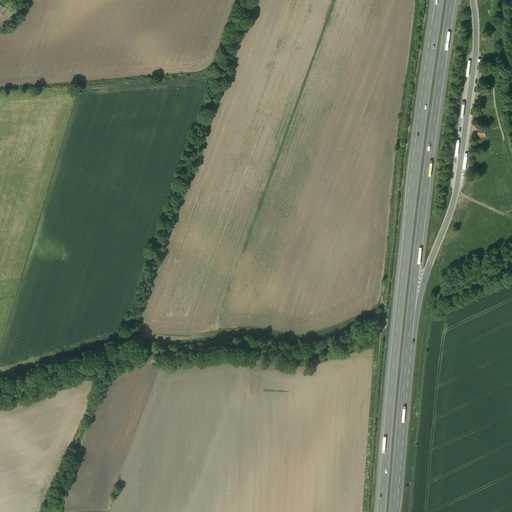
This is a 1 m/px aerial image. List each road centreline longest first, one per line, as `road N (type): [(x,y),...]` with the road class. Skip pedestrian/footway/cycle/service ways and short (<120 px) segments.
road 1 (motorway): [(432,29),(379,511)]
road 2 (motorway): [(411,318),(452,0)]
road 3 (track): [(0,391),(134,350),(239,344),(251,356)]
road 4 (motorway): [(393,511),(411,318)]
road 5 (motorway): [(411,318),(456,191)]
